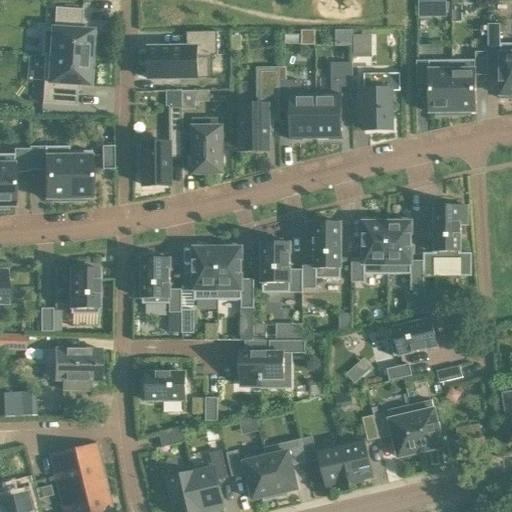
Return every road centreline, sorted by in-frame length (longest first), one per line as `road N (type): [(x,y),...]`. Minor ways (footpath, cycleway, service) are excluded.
road 1 (residential): [(123,224),(480,140)]
road 2 (residential): [(140,511),(123,391),(123,224)]
road 3 (residential): [(123,224),(129,0)]
road 4 (residential): [(480,140),(485,359)]
road 5 (residential): [(336,511),(511,477)]
road 6 (residential): [(0,236),(123,224)]
